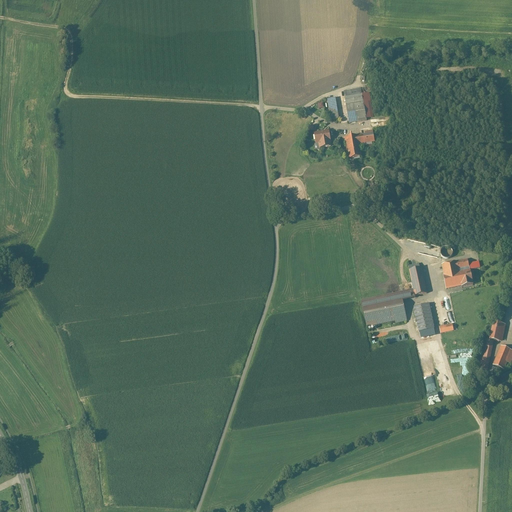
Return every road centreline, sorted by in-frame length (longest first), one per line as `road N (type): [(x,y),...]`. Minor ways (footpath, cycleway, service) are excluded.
road 1 (unclassified): [(197,511),(276,262),(253,0)]
road 2 (track): [(0,17),(68,31),(70,96),(261,106)]
road 3 (track): [(484,430),(264,511)]
